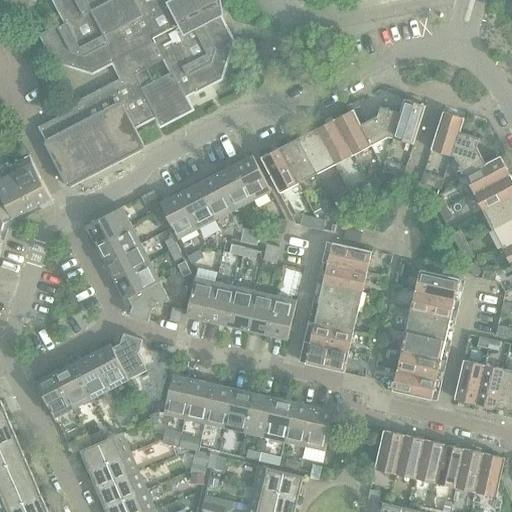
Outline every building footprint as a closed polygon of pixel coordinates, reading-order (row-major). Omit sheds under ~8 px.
[(192,110),(185,96),(195,91),(196,92),(221,79),(227,60),(233,41),(220,16),(180,36),(176,29),(181,27),(168,2),(172,0),(54,0),(66,23),(41,36),(55,61),(92,73),(113,62),(118,71),(122,79),(70,106),(73,111),(40,128),(47,141),(45,143),(67,187),(70,185),(71,186),(143,149),(142,148),(145,147),(135,127),(156,116),(161,126),(192,110)] [(511,12),(511,5),(510,0),(503,3),(507,14),(511,12)] [(414,144),(426,106),(404,99),(400,113),(401,113),(393,137),(414,144)] [(401,113),(400,113),(380,107),(378,116),(361,124),(360,125),(371,145),(388,136),(393,137),(401,113)] [(371,145),(360,125),(361,124),(353,109),(334,119),(353,155),(371,145)] [(451,156),(458,131),(460,132),(464,118),(443,111),(431,150),(451,156)] [(353,155),(334,119),(316,129),(334,164),(353,155)] [(17,133),(13,125),(4,130),(9,137),(17,133)] [(334,164),(316,129),(298,138),(316,174),(334,164)] [(485,164),(476,147),(479,138),(460,132),(458,131),(451,156),(455,157),(464,175),(485,164)] [(316,174),(298,138),(279,148),(297,183),(316,174)] [(297,183),(279,148),(261,157),(279,193),(297,183)] [(13,218),(32,207),(51,198),(50,196),(29,155),(11,164),(10,165),(0,169),(0,193),(1,196),(0,196),(0,236),(2,229),(5,222),(13,218)] [(271,190),(253,155),(234,165),(252,200),(271,190)] [(500,156),(485,164),(464,175),(474,193),(510,175),(500,156)] [(393,174),(396,163),(386,160),(383,171),(393,174)] [(403,177),(406,166),(396,163),(393,174),(403,177)] [(252,200),(234,165),(216,174),(234,209),(252,200)] [(431,186),(434,175),(424,172),(421,183),(431,186)] [(234,209),(216,174),(198,184),(216,219),(234,209)] [(441,189),(444,178),(434,175),(431,186),(441,189)] [(484,211),(511,196),(511,179),(510,175),(474,193),(484,211)] [(380,185),(376,177),(367,182),(371,190),(380,185)] [(371,190),(367,182),(357,187),(361,195),(371,190)] [(216,219),(198,184),(180,193),(197,228),(216,219)] [(158,198),(154,190),(141,197),(145,204),(158,198)] [(353,199),(348,191),(334,199),(339,207),(353,199)] [(197,228),(180,193),(160,203),(173,227),(179,238),(197,228)] [(493,229),(511,219),(511,196),(484,211),(493,229)] [(448,207),(443,198),(435,203),(440,211),(448,207)] [(131,226),(122,207),(86,225),(96,244),(131,226)] [(453,217),(448,208),(448,207),(440,211),(445,222),(453,217)] [(170,222),(163,210),(156,214),(163,226),(170,222)] [(312,228),(314,218),(303,215),(301,225),(312,228)] [(283,233),(286,221),(271,217),(268,229),(283,233)] [(323,230),(325,221),(314,218),(312,228),(323,230)] [(503,248),(511,242),(511,219),(493,229),(503,248)] [(105,262),(140,244),(131,226),(96,244),(105,262)] [(360,243),(363,232),(347,228),(344,239),(360,243)] [(257,246),(260,233),(244,229),(240,242),(257,246)] [(467,243),(460,230),(452,234),(459,248),(467,243)] [(281,242),(283,234),(270,231),(268,239),(281,242)] [(179,247),(173,237),(165,242),(170,252),(179,247)] [(367,272),(372,251),(333,242),(328,264),(344,268),(344,267),(367,272)] [(511,265),(511,242),(503,248),(511,265)] [(474,257),(467,244),(467,243),(459,248),(466,262),(474,257)] [(150,262),(140,244),(105,262),(115,280),(150,262)] [(243,257),(245,248),(232,245),(230,254),(243,257)] [(279,255),(280,248),(267,245),(266,252),(279,255)] [(184,257),(179,247),(170,252),(175,262),(184,257)] [(256,259),(258,251),(245,248),(243,257),(256,259)] [(203,258),(200,252),(199,250),(187,257),(192,264),(203,258)] [(277,263),(279,255),(266,252),(264,260),(277,263)] [(160,281),(150,262),(115,280),(125,299),(128,298),(160,281)] [(192,274),(185,262),(177,266),(184,278),(192,274)] [(482,273),(476,262),(468,267),(474,278),(482,273)] [(363,292),(367,272),(344,267),(344,268),(340,287),(363,292)] [(454,300),(459,278),(420,270),(415,291),(454,300)] [(494,282),(496,274),(484,271),(482,279),(494,282)] [(207,321),(216,282),(195,278),(186,316),(207,321)] [(153,308),(169,300),(160,281),(128,298),(132,306),(129,316),(148,322),(153,308)] [(227,326),(236,287),(216,282),(207,321),(227,326)] [(247,330),(256,291),(236,287),(227,326),(247,330)] [(358,312),(363,292),(340,287),(335,307),(358,312)] [(267,335),(276,296),(256,291),(247,330),(267,335)] [(455,321),(459,301),(454,300),(415,291),(410,311),(455,321)] [(288,339),(297,301),(276,296),(267,335),(288,339)] [(510,315),(511,307),(511,303),(504,302),(501,313),(510,315)] [(353,332),(358,312),(335,307),(331,326),(353,332)] [(181,323),(183,310),(172,308),(170,321),(181,323)] [(450,341),(455,321),(410,311),(406,331),(450,341)] [(349,352),(353,332),(331,326),(326,345),(326,347),(349,352)] [(507,338),(509,328),(498,326),(496,336),(507,338)] [(446,361),(450,341),(406,331),(401,351),(446,361)] [(147,370),(139,353),(143,339),(124,333),(121,343),(113,347),(129,379),(147,370)] [(489,349),(491,339),(480,337),(478,346),(489,349)] [(500,351),(502,341),(491,339),(489,349),(500,351)] [(344,373),(349,352),(326,347),(326,345),(310,342),(305,364),(344,373)] [(129,379),(113,347),(111,344),(92,354),(110,389),(129,379)] [(441,380),(446,361),(401,351),(397,370),(436,379),(441,380)] [(169,368),(173,355),(162,352),(159,365),(169,368)] [(110,389),(92,354),(74,363),(92,398),(110,389)] [(475,404),(483,364),(463,360),(454,399),(475,404)] [(92,398),(74,363),(56,373),(74,408),(92,398)] [(495,408),(504,369),(483,364),(475,404),(495,408)] [(511,412),(511,370),(504,369),(495,408),(511,412)] [(431,400),(436,379),(397,370),(392,391),(431,400)] [(74,408),(56,373),(36,383),(55,418),(74,408)] [(185,418),(194,379),(173,375),(164,413),(185,418)] [(205,422),(214,384),(194,379),(185,418),(205,422)] [(225,427),(234,389),(214,384),(205,422),(225,427)] [(245,432),(253,393),(234,389),(225,427),(245,432)] [(264,436),(273,398),(253,393),(245,432),(264,436)] [(285,441),(293,402),(273,398),(264,436),(285,441)] [(0,423),(9,420),(1,400),(0,400),(0,423)] [(304,445),(313,407),(293,402),(285,441),(304,445)] [(135,419),(129,407),(121,412),(127,424),(135,419)] [(326,450),(332,421),(334,411),(313,407),(304,445),(326,450)] [(127,424),(121,412),(114,415),(121,427),(127,424)] [(0,445),(17,439),(9,420),(0,423),(0,445)] [(395,474),(404,435),(383,430),(374,469),(395,474)] [(105,438),(102,431),(90,436),(93,444),(105,438)] [(130,453),(122,433),(80,451),(89,471),(130,453)] [(80,451),(91,444),(86,435),(69,444),(74,454),(80,451)] [(416,479),(424,439),(404,435),(395,474),(416,479)] [(0,467),(25,457),(17,439),(0,445),(0,467)] [(435,483),(444,444),(424,439),(416,479),(435,483)] [(455,488),(464,448),(444,444),(435,483),(455,488)] [(475,492),(484,453),(464,448),(455,488),(475,492)] [(260,460),(262,453),(248,449),(246,457),(260,460)] [(139,472),(130,453),(89,471),(96,489),(139,472)] [(224,471),(226,459),(227,458),(211,454),(210,455),(201,453),(198,469),(206,471),(207,467),(224,471)] [(496,497),(505,458),(484,453),(475,492),(496,497)] [(279,465),(281,457),(268,454),(266,461),(279,465)] [(0,489),(33,476),(25,457),(0,467),(0,489)] [(299,470),(301,463),(288,459),(285,466),(299,470)] [(319,480),(322,467),(313,465),(310,478),(319,480)] [(298,497),(303,476),(259,466),(254,487),(298,497)] [(105,508),(146,490),(139,472),(96,489),(105,508)] [(204,485),(204,475),(190,474),(190,484),(204,485)] [(0,511),(41,495),(33,476),(0,489),(0,511)] [(270,511),(294,511),(298,497),(254,487),(249,507),(270,511)] [(379,501),(381,492),(370,489),(368,499),(379,501)] [(147,511),(154,509),(146,490),(105,508),(106,511),(147,511)] [(48,511),(41,495),(0,511),(48,511)] [(422,511),(383,502),(380,511),(422,511)]
